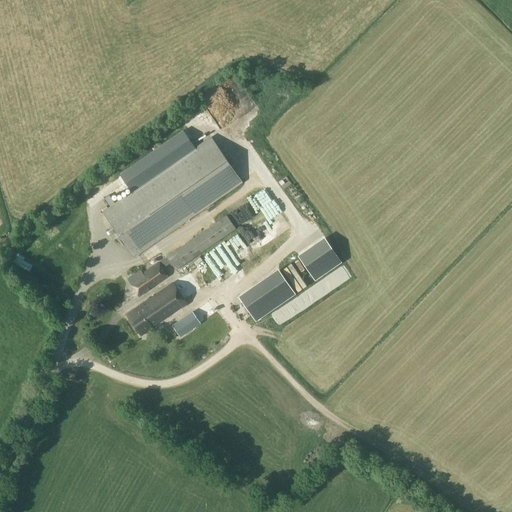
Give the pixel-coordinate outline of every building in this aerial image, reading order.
[(103,213),(133,256),(241,181),(211,138),(196,149),(183,131),(120,175),(132,193),(103,213)] [(175,269),(235,229),(226,216),(141,274),(139,270),(127,278),(139,295),(168,276),(162,267),(170,262),(175,269)] [(341,261),(325,238),(299,257),(315,280),(341,261)] [(255,321),(295,293),(279,271),(240,298),(255,321)] [(150,329),(186,303),(172,283),(126,315),(140,335),(143,333),(144,335),(151,330),(150,329)] [(192,312),(179,321),(187,332),(200,323),(192,312)]
